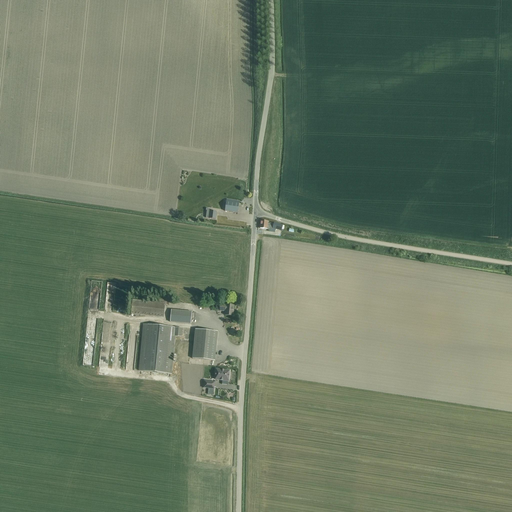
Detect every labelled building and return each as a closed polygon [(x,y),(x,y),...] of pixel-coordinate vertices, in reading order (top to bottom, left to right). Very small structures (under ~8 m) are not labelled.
[(239,203),(231,202),(226,202),(225,211),(238,213),(239,203)] [(207,210),(206,218),(209,218),(209,219),(216,219),(217,212),(210,211),(210,209),(206,209),(206,210),(207,210)] [(261,221),(260,228),(272,230),(272,228),(281,231),(283,225),(274,223),(274,224),(268,223),(268,222),(261,221)] [(164,317),(165,303),(133,300),(131,314),(164,317)] [(225,315),(233,316),(234,306),(226,305),(220,305),(220,311),(226,311),(225,315)] [(169,310),(168,318),(170,318),(170,322),(191,324),(192,312),(171,310),(169,310)] [(139,371),(171,374),(174,336),(181,337),(182,328),(144,325),(139,371)] [(195,339),(193,358),(215,360),(218,332),(195,330),(195,339)] [(228,385),(229,381),(230,371),(216,369),(215,380),(223,380),(223,384),(228,385)] [(204,381),(204,388),(209,389),(208,394),(213,395),(214,389),(215,382),(204,381)]
